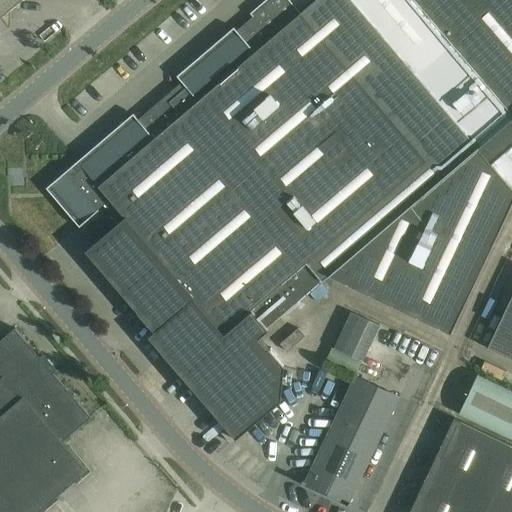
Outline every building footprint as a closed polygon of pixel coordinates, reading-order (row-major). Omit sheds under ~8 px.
[(0,0),(0,20),(24,0),(0,0)] [(315,0),(300,14),(288,0),(266,0),(249,14),(252,18),(236,32),(233,28),(176,77),(181,83),(137,120),(132,115),(45,189),(79,228),(80,226),(95,243),(85,252),(153,332),(148,337),(163,355),(162,355),(163,356),(163,357),(164,356),(179,373),(178,374),(178,375),(179,376),(180,375),(236,440),(280,401),(284,367),(260,338),(268,331),(267,329),(323,281),(323,282),(329,276),(450,335),(511,205),(511,114),(414,0),(315,0)] [(511,0),(414,0),(511,114),(511,0)] [(322,283),(310,293),(317,301),(329,291),(322,283)] [(311,299),(307,295),(301,300),(305,304),(311,299)] [(511,295),(486,348),(511,360),(511,295)] [(350,312),(334,348),(362,362),(378,325),(350,312)] [(286,352),(304,336),(298,328),(279,344),(286,352)] [(0,511),(39,511),(86,472),(62,444),(90,419),(14,330),(0,342),(0,511)] [(318,395),(328,374),(318,370),(309,391),(318,395)] [(511,440),(511,392),(477,376),(458,415),(511,440)] [(355,377),(329,431),(303,486),(347,506),(399,398),(355,377)] [(511,511),(511,446),(453,419),(408,511),(511,511)]
